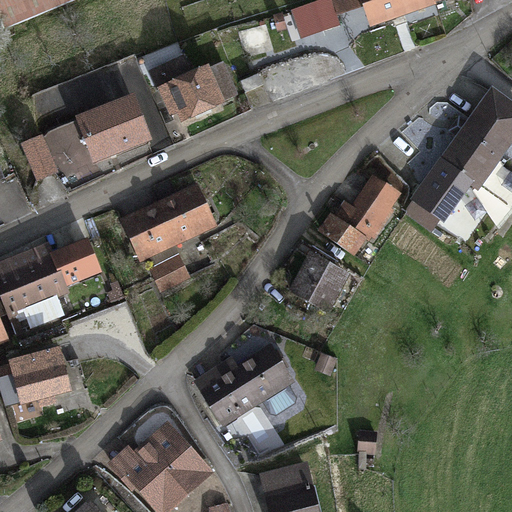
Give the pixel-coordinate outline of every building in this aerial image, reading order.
[(0,0),(0,11),(5,24),(63,0),(0,0)] [(349,0),(336,0),(329,2),(335,22),(354,16),(349,0)] [(391,0),(359,0),(370,31),(399,22),(391,0)] [(391,0),(399,22),(434,11),(430,0),(391,0)] [(467,0),(430,0),(434,11),(468,0),(467,0)] [(312,27),(294,33),(302,56),(320,50),(312,27)] [(222,75),(161,97),(169,121),(185,116),(188,124),(224,111),(221,103),(231,99),(222,75)] [(511,109),(488,91),(404,205),(433,226),(467,179),(474,184),(511,132),(511,109)] [(132,107),(79,128),(93,164),(146,142),(132,107)] [(342,203),(333,215),(369,240),(399,196),(374,179),(353,210),(342,203)] [(195,192),(122,225),(139,261),(211,229),(195,192)] [(359,255),(369,240),(333,215),(323,231),(359,255)] [(87,240),(51,254),(65,287),(99,272),(87,240)] [(47,245),(0,264),(0,290),(10,315),(67,292),(65,287),(51,254),(47,245)] [(309,254),(291,291),(328,309),(346,273),(309,254)] [(175,261),(151,272),(161,292),(184,281),(175,261)] [(55,347),(12,361),(26,403),(69,389),(55,347)] [(195,389),(222,429),(288,386),(267,355),(236,376),(230,366),(195,389)] [(168,426),(121,469),(159,511),(162,511),(209,470),(168,426)] [(374,438),(360,438),(359,456),(373,456),(374,438)] [(318,511),(307,465),(260,476),(269,511),(318,511)] [(230,511),(227,502),(209,507),(208,511),(230,511)]
